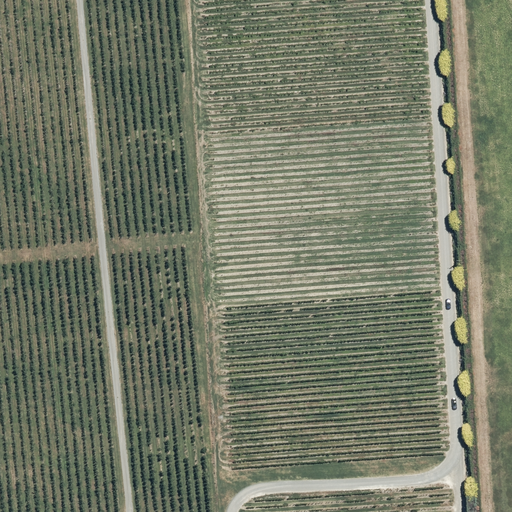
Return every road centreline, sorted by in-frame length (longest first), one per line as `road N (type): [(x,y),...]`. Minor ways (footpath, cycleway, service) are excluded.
road 1 (unknown): [(433,0),(461,471)]
road 2 (unknown): [(461,471),(251,489),(231,511)]
